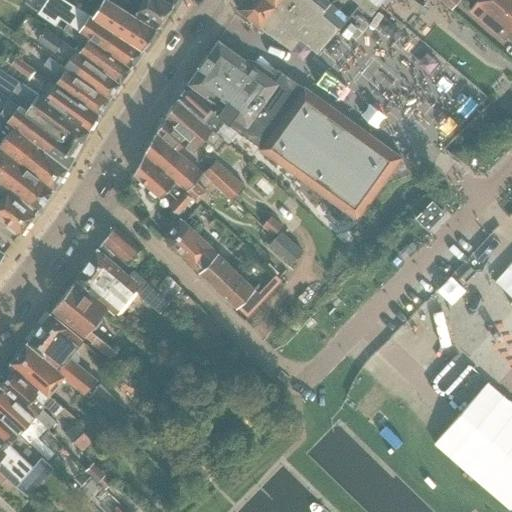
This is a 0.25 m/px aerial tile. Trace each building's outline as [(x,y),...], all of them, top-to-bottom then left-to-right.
[(68,26),(67,26),(130,68),(143,50),(93,18),(64,0),(28,0),(25,5),(56,27),(60,21),(68,26)] [(103,0),(93,18),(143,50),(157,30),(107,0),(103,0)] [(173,4),(163,0),(142,0),(143,0),(137,12),(159,26),(173,4)] [(310,0),(242,0),(235,9),(288,51),(298,39),(316,54),(337,29),(347,18),(329,3),(322,10),(310,0)] [(352,0),(370,15),(380,3),(377,0),(352,0)] [(458,0),(440,0),(451,9),(458,0)] [(511,30),(511,0),(477,0),(468,11),(503,40),(511,30)] [(130,68),(67,26),(64,31),(79,42),(74,51),(75,52),(75,51),(120,83),(130,68)] [(55,52),(61,42),(43,30),(36,39),(55,52)] [(219,40),(189,82),(222,106),(215,116),(222,121),(223,122),(258,148),(258,149),(338,206),(333,213),(350,225),(354,218),(356,219),(401,158),(304,87),(303,88),(277,69),(269,80),(244,62),(246,60),(244,59),(243,58),(219,40)] [(75,51),(75,52),(64,67),(109,99),(113,93),(120,83),(75,51)] [(33,68),(17,57),(11,64),(27,76),(33,68)] [(99,115),(109,99),(64,67),(50,57),(44,66),(61,78),(55,85),(58,86),(99,115)] [(0,111),(0,116),(7,122),(67,168),(75,156),(87,134),(89,130),(60,111),(46,101),(0,69),(0,108),(1,110),(0,111)] [(189,82),(179,96),(212,129),(214,132),(223,122),(222,121),(215,116),(222,106),(189,82)] [(58,86),(46,101),(60,111),(89,130),(90,128),(99,115),(58,86)] [(212,129),(179,96),(165,117),(198,146),(205,139),(215,147),(223,138),(214,132),(212,129)] [(198,146),(165,117),(156,131),(178,151),(184,144),(193,153),(198,146)] [(67,168),(7,122),(0,131),(0,134),(4,138),(0,143),(0,146),(1,147),(55,188),(67,168)] [(156,131),(144,153),(196,201),(205,191),(195,181),(202,173),(178,151),(156,131)] [(0,184),(36,213),(55,188),(1,147),(0,146),(0,184)] [(192,198),(144,154),(133,174),(160,198),(167,190),(176,198),(169,206),(178,214),(192,198)] [(233,200),(245,186),(214,160),(203,173),(233,200)] [(274,186),(263,176),(255,185),(266,195),(274,186)] [(0,194),(3,197),(0,199),(0,218),(20,234),(36,213),(0,184),(0,194)] [(444,213),(432,202),(416,218),(428,230),(432,226),(430,225),(439,215),(441,217),(444,213)] [(282,225),(271,215),(262,226),(273,236),(282,225)] [(255,288),(180,218),(163,237),(237,307),(247,317),(281,279),(275,274),(256,295),(252,291),(255,288)] [(127,265),(129,266),(140,250),(114,227),(102,242),(127,265)] [(269,244),(292,264),(303,252),(280,231),(269,244)] [(102,242),(97,250),(75,280),(108,309),(116,315),(135,291),(148,302),(157,293),(154,290),(155,290),(129,266),(127,265),(102,242)] [(167,276),(155,290),(154,290),(157,293),(167,303),(180,288),(167,276)] [(90,332),(108,309),(75,280),(52,310),(92,343),(91,344),(111,360),(116,353),(90,332)] [(40,326),(27,344),(64,375),(86,393),(97,379),(69,356),(81,341),(50,313),(40,326)] [(27,344),(11,363),(41,386),(37,390),(40,395),(38,399),(45,405),(56,417),(64,409),(48,392),(64,375),(27,344)] [(9,366),(0,375),(0,385),(17,401),(34,417),(35,416),(48,428),(55,420),(42,409),(45,405),(38,399),(40,395),(37,390),(9,366)] [(0,385),(0,416),(2,418),(19,436),(23,440),(37,453),(42,448),(42,444),(32,434),(41,425),(33,418),(29,414),(17,402),(17,401),(0,385)] [(0,472),(3,475),(16,486),(32,468),(10,446),(19,436),(2,418),(0,416),(0,472)] [(82,450),(92,441),(85,432),(75,441),(82,450)] [(104,473),(93,462),(85,470),(97,481),(104,473)]
